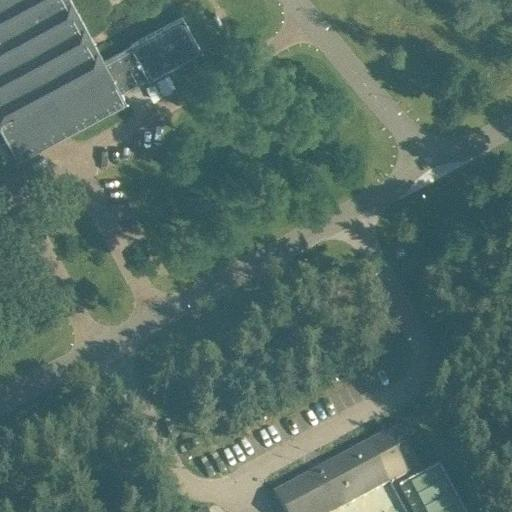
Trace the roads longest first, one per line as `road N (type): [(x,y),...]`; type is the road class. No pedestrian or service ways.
road 1 (unknown): [(247,472),(339,426),(372,398),(386,365),(386,319),(367,204)]
road 2 (unknown): [(72,157),(309,18)]
road 3 (unknown): [(158,318),(72,157)]
